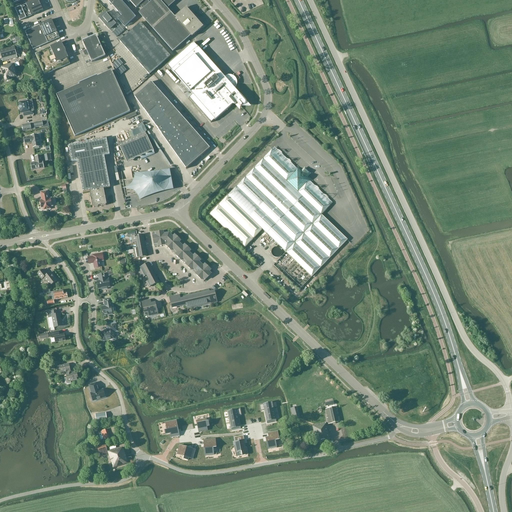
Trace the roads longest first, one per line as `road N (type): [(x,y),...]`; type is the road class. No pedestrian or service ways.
road 1 (unclassified): [(309,0),(460,330),(501,378),(511,411)]
road 2 (primary): [(298,0),(453,349)]
road 3 (unclassified): [(174,209),(259,123),(268,103),(242,36),(212,0)]
road 4 (residential): [(142,455),(130,441),(116,388),(80,348),(72,281),(40,237)]
road 5 (unclassified): [(389,418),(229,263)]
road 6 (unclassified): [(0,501),(125,480),(142,455)]
road 7 (unclassified): [(261,464),(379,440),(398,428)]
road 8 (unclassified): [(142,455),(195,473),(261,464)]
road 9 (residential): [(40,237),(23,212),(0,124)]
